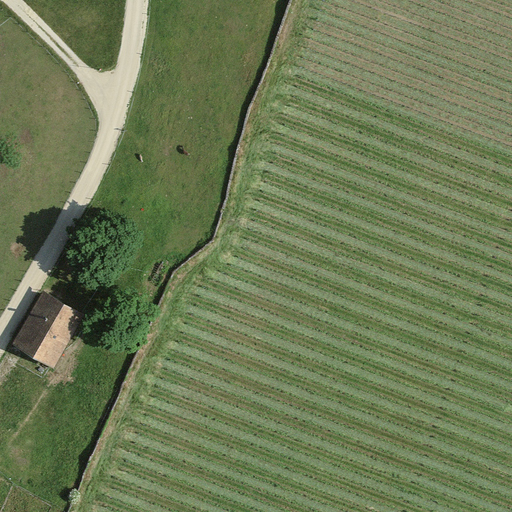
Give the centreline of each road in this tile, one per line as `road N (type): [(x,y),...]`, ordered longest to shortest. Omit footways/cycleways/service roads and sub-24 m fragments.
road 1 (track): [(134,0),(112,121),(69,217),(0,337)]
road 2 (track): [(12,0),(77,66),(112,121)]
